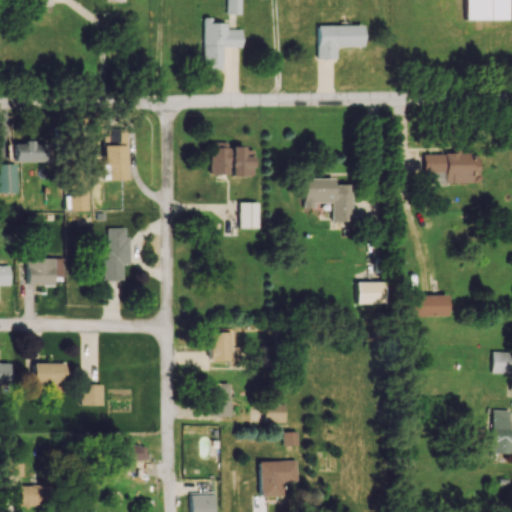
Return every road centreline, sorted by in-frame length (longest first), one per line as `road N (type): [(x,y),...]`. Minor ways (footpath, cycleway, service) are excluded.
road 1 (residential): [(511,101),(0,100)]
road 2 (residential): [(172,106),(168,511)]
road 3 (residential): [(169,326),(0,325)]
